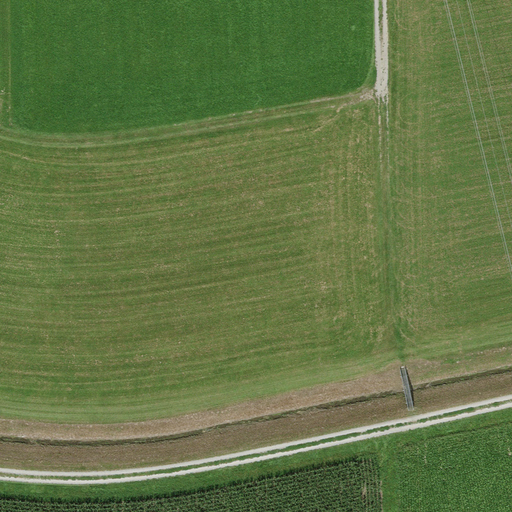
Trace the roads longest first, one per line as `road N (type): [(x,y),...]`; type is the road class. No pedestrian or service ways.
road 1 (track): [(511,404),(212,465),(115,476),(0,472)]
road 2 (track): [(384,0),(393,327)]
